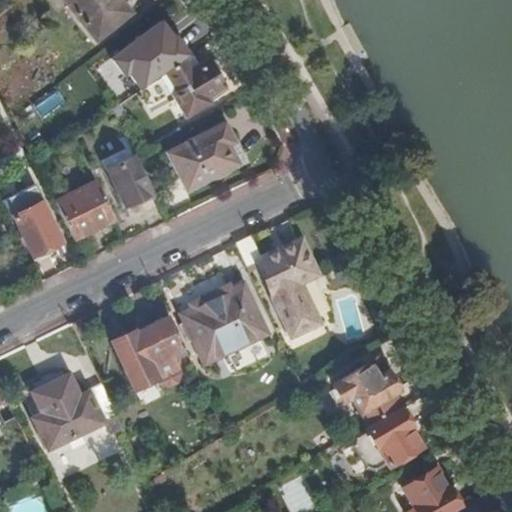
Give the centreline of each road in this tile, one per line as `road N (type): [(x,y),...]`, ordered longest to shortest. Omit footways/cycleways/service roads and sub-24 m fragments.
road 1 (residential): [(511,473),(355,205),(317,176)]
road 2 (residential): [(0,330),(317,176)]
road 3 (residential): [(317,176),(310,136),(225,0)]
